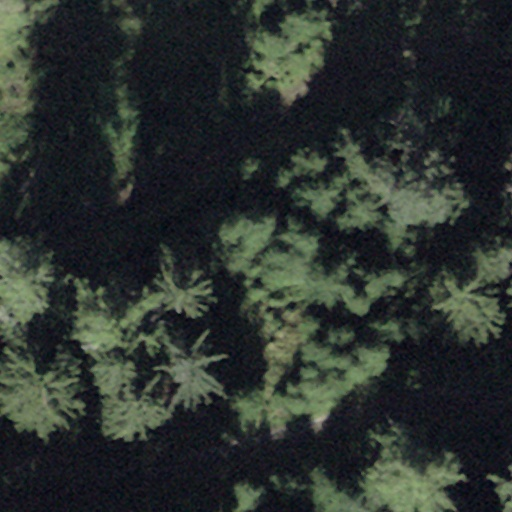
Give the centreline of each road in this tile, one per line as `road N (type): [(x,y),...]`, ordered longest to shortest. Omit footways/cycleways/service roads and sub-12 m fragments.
road 1 (track): [(0,228),(210,151),(346,67),(388,55),(454,55),(511,75)]
road 2 (track): [(511,428),(406,400),(199,460),(0,486)]
